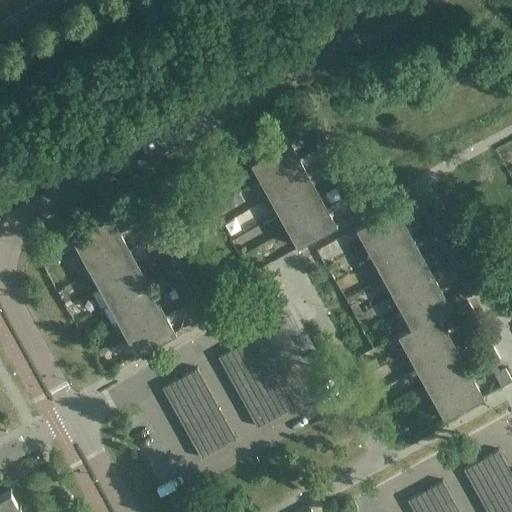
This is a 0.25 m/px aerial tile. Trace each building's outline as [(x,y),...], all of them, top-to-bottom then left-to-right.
[(328,142),(322,131),(311,137),(318,148),(328,142)] [(262,179),(298,159),(290,143),(291,142),(291,141),(251,163),(251,164),(253,163),(262,179)] [(335,154),(328,142),(318,148),(324,160),(335,154)] [(271,195),(308,175),(298,159),(262,179),(271,195)] [(347,175),(340,164),(330,170),(336,181),(347,175)] [(280,212),(317,192),(308,175),(271,195),(280,212)] [(353,187),(347,175),(336,181),(342,193),(353,187)] [(431,203),(424,191),(414,197),(420,209),(431,203)] [(290,228),(326,208),(317,192),(280,212),(290,228)] [(365,208),(358,197),(348,203),(354,214),(365,208)] [(149,217),(143,206),(132,211),(139,223),(149,217)] [(367,244),(404,224),(395,208),(397,207),(396,206),(356,228),(357,229),(358,228),(367,244)] [(297,247),(337,225),(337,223),(335,224),(326,208),(290,228),(298,244),(297,245),(297,247)] [(443,224),(436,212),(426,218),(432,230),(443,224)] [(83,254),(120,234),(111,218),(112,217),(112,215),(72,237),(73,239),(74,238),(83,254)] [(156,229),(149,217),(139,223),(145,235),(156,229)] [(376,261),(413,241),(404,224),(367,244),(376,261)] [(449,236),(443,224),(432,230),(438,241),(449,236)] [(92,270),(129,250),(120,234),(83,254),(92,270)] [(168,250),(161,239),(151,244),(157,256),(168,250)] [(385,277),(422,257),(413,241),(376,261),(385,277)] [(461,257),(454,245),(444,251),(450,263),(461,257)] [(101,287),(138,267),(129,250),(92,270),(101,287)] [(174,262),(168,250),(157,256),(163,267),(174,262)] [(394,293),(431,273),(422,257),(385,277),(394,293)] [(467,269),(461,257),(450,263),(457,274),(467,269)] [(111,303),(147,283),(138,267),(101,287),(111,303)] [(186,283),(179,271),(169,277),(175,289),(186,283)] [(403,310),(440,290),(431,273),(394,293),(403,310)] [(479,290),(473,278),(462,284),(469,296),(479,290)] [(120,320),(156,300),(147,283),(111,303),(120,320)] [(192,295),(186,283),(175,289),(182,300),(192,295)] [(438,314),(451,306),(450,305),(449,306),(440,290),(403,310),(412,326),(413,327),(436,314),(436,315),(438,314)] [(129,336),(165,316),(156,300),(120,320),(129,336)] [(475,314),(469,303),(458,309),(465,320),(475,314)] [(204,316),(198,304),(187,310),(194,322),(204,316)] [(445,331),(436,315),(436,314),(413,327),(412,326),(411,327),(397,335),(398,336),(400,335),(409,351),(445,331)] [(482,326),(475,314),(465,320),(471,332),(482,326)] [(137,354),(177,332),(176,331),(174,332),(165,316),(129,336),(138,352),(136,353),(137,354)] [(418,367),(454,347),(445,331),(409,351),(418,367)] [(494,347),(492,345),(487,336),(477,342),(483,353),(494,347)] [(257,427),(292,408),(252,337),(217,356),(257,427)] [(427,384),(464,364),(454,347),(418,367),(427,384)] [(500,359),(494,347),(483,353),(489,365),(500,359)] [(436,400),(473,380),(464,364),(427,384),(436,400)] [(201,458),(236,439),(197,367),(161,387),(201,458)] [(511,380),(505,369),(495,374),(497,379),(501,386),(511,380)] [(501,386),(497,379),(488,384),(492,391),(501,386)] [(444,418),(484,396),(483,395),(482,396),(473,380),(436,400),(445,416),(444,417),(444,418)] [(511,511),(511,472),(499,449),(464,468),(487,511),(511,511)] [(459,511),(442,480),(407,499),(414,511),(459,511)] [(0,511),(9,511),(19,507),(10,491),(12,490),(11,489),(0,495),(0,511)]
